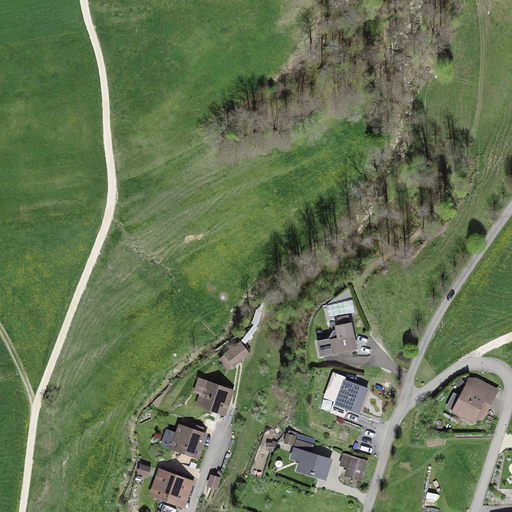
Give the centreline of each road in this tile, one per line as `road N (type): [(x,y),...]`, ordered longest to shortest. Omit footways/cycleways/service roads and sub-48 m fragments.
road 1 (track): [(83,0),(104,84),(112,190),(41,388),(21,511)]
road 2 (residential): [(474,511),(505,418),(506,374),(488,363),(461,365),(400,409)]
road 3 (unclassified): [(511,206),(422,348)]
